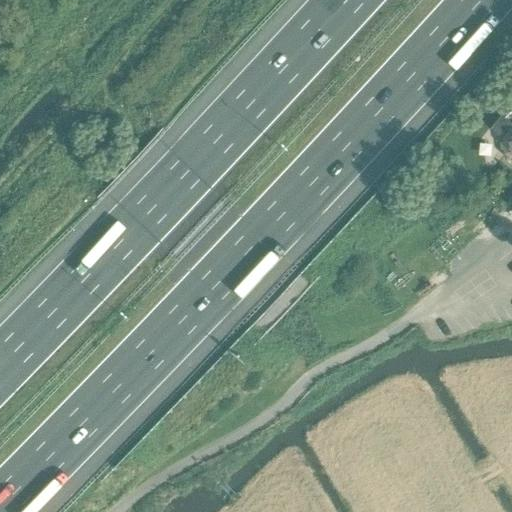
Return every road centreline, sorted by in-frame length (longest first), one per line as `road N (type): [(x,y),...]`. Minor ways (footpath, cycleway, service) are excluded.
road 1 (motorway): [(0,507),(481,0)]
road 2 (motorway): [(344,0),(0,366)]
road 3 (residential): [(117,511),(507,248)]
